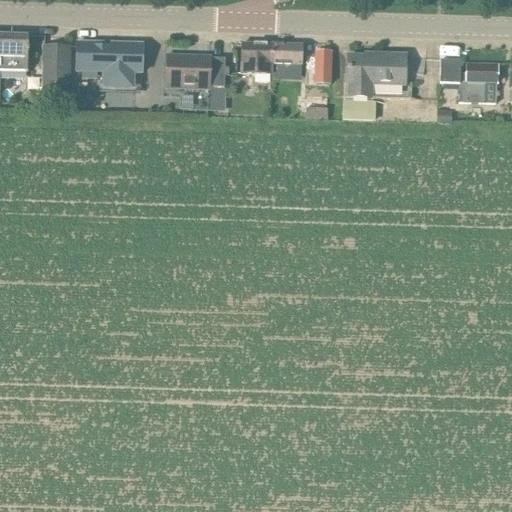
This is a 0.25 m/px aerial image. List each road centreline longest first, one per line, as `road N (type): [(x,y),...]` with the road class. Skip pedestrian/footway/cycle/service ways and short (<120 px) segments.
road 1 (tertiary): [(243,22),(511,30)]
road 2 (tertiary): [(0,14),(243,22)]
